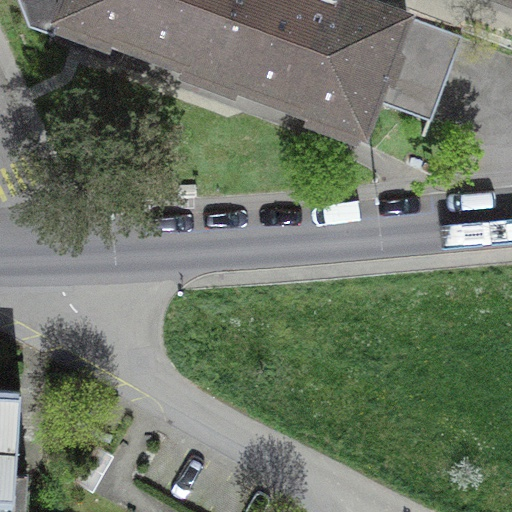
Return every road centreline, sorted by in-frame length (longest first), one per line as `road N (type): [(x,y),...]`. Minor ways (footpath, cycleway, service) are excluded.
road 1 (residential): [(42,253),(511,223)]
road 2 (residential): [(325,476),(178,398),(89,330),(42,253)]
